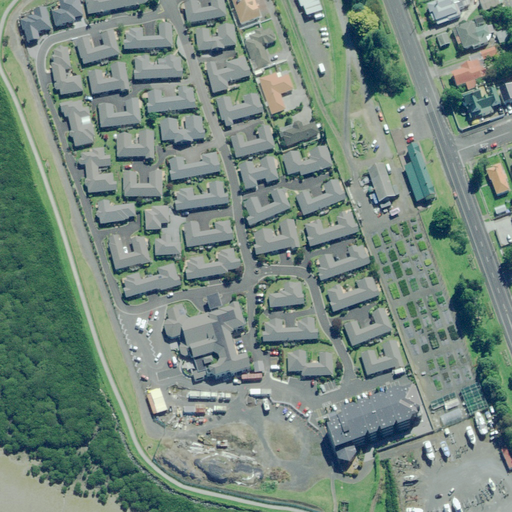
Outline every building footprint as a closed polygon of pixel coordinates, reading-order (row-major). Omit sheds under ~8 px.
[(84,0),(88,15),(146,4),(150,0),(84,0)] [(199,1),(183,4),(187,24),(227,16),(224,0),(210,0),(212,7),(200,10),(199,1)] [(231,0),(240,25),(261,18),(254,0),(231,0)] [(317,0),(297,0),(304,17),(321,11),(317,0)] [(471,0),(448,0),(427,8),(433,24),(436,23),(437,27),(461,18),(459,11),(471,6),(469,1),(472,0),(471,0)] [(500,8),(496,0),(485,0),(480,2),(484,14),(500,8)] [(474,20),(477,29),(486,25),(482,17),(474,20)] [(490,38),(489,36),(494,35),(491,27),(475,32),(472,24),(455,30),(463,52),(472,49),(473,51),(488,45),(488,44),(488,43),(489,43),(489,42),(490,42),(490,41),(490,40),(490,39),(490,38)] [(127,42),(125,42),(125,48),(173,48),(173,25),(158,25),(158,37),(144,37),(144,29),(127,29),(127,34),(126,34),(127,42)] [(196,31),(198,52),(224,49),(223,47),(237,46),(235,26),(217,28),(218,38),(210,38),(209,30),(196,31)] [(250,41),(246,42),(255,70),(269,65),(263,47),(275,43),(274,40),(276,39),(272,29),(263,32),(262,29),(254,32),(255,35),(249,37),(250,41)] [(511,35),(511,29),(496,34),(499,45),(509,43),(508,37),(511,35)] [(89,39),(77,42),(83,64),(119,54),(113,31),(101,35),(104,46),(92,50),(89,39)] [(450,45),(446,35),(436,40),(440,49),(450,45)] [(54,64),(51,64),(54,89),(57,91),(60,90),(61,95),(83,92),(80,77),(66,80),(65,71),(71,69),(67,48),(63,48),(63,47),(57,48),(58,50),(53,51),(54,55),(52,56),(51,58),(51,60),(53,61),(54,64)] [(497,57),(494,49),(480,54),(483,62),(497,57)] [(133,57),(134,78),(183,77),(182,57),(165,58),(165,66),(150,67),(149,57),(133,57)] [(214,63),(205,66),(213,94),(229,90),(227,83),(250,76),(245,59),(226,64),(227,69),(216,72),(214,63)] [(480,68),(478,62),(458,69),(459,73),(452,75),(457,89),(466,86),(468,92),(476,89),(474,83),(488,78),(484,67),(480,68)] [(102,70),(88,73),(92,93),(121,88),(122,92),(130,90),(125,63),(109,66),(111,77),(104,79),(102,70)] [(259,79),(271,116),(288,110),(282,95),(295,91),(290,75),(278,79),(276,73),(259,79)] [(161,92),(147,94),(148,104),(146,104),(148,114),(196,108),(194,87),(177,89),(179,97),(161,99),(161,92)] [(511,103),(511,87),(498,92),(503,106),(511,103)] [(501,106),(496,93),(488,96),(489,99),(482,102),(479,94),(462,100),(467,113),(469,113),(471,119),(482,114),(483,117),(493,113),(492,110),(501,106)] [(222,121),(225,120),(227,127),(233,125),(232,121),(265,113),(262,104),(261,105),(258,95),(243,99),(245,105),(233,108),(230,98),(223,100),(223,98),(216,99),(222,121)] [(111,105),(99,106),(102,129),(139,124),(136,100),(123,102),(125,114),(113,115),(111,105)] [(73,102),(61,104),(63,112),(65,112),(66,117),(69,117),(72,131),(70,132),(69,133),(70,137),(72,138),(73,138),(75,148),(94,144),(93,138),(96,138),(93,125),(83,127),(81,119),(91,117),(89,106),(83,108),(82,101),(73,103),(73,102)] [(159,123),(161,140),(175,139),(175,143),(195,142),(194,140),(206,139),(206,130),(203,130),(202,119),(189,120),(189,117),(184,117),(185,130),(178,131),(177,121),(159,123)] [(286,137),(284,138),(288,148),(320,135),(315,123),(304,128),(302,123),(298,123),(294,124),(292,127),(293,130),(285,133),(286,137)] [(270,127),(257,131),(259,139),(245,142),(243,135),(231,138),(236,159),(275,149),(270,127)] [(128,136),(117,136),(118,158),(145,157),(145,160),(154,160),(153,133),(140,133),(141,146),(129,146),(128,136)] [(298,153),(283,158),(288,176),(300,172),(302,176),(334,167),(328,147),(309,153),(311,160),(301,163),(298,153)] [(437,197),(418,147),(407,151),(412,165),(404,168),(417,204),(437,197)] [(81,166),(85,165),(87,179),(85,181),(86,186),(88,188),(89,194),(118,191),(117,182),(114,182),(113,174),(99,175),(98,168),(111,166),(110,156),(105,157),(104,148),(92,150),(92,153),(81,154),(81,159),(80,159),(78,160),(79,165),(81,166)] [(170,173),(172,182),(221,173),(217,152),(199,156),(200,162),(184,165),(183,159),(170,161),(172,172),(170,173)] [(252,163),(239,166),(246,190),(258,187),(256,181),(266,179),(267,183),(279,180),(273,158),(260,161),(261,168),(254,169),(252,163)] [(394,199),(382,165),(364,171),(376,206),(394,199)] [(504,177),(500,165),(491,168),(492,170),(487,172),(496,197),(510,192),(506,182),(508,181),(506,176),(504,177)] [(137,174),(125,174),(125,196),(162,197),(163,174),(150,173),(149,185),(137,185),(137,174)] [(308,192),(295,197),(304,217),(347,199),(339,180),(324,187),(327,194),(312,200),(308,192)] [(174,201),(175,211),(228,204),(227,195),(223,196),(222,184),(209,185),(211,196),(193,198),(191,189),(180,190),(181,192),(175,193),(176,200),(174,201)] [(248,217),(245,218),(249,227),(291,209),(284,194),(287,193),(285,189),(279,192),(278,190),(270,193),(275,203),(262,209),(256,197),(242,203),(248,217)] [(110,203),(99,204),(100,212),(97,212),(97,214),(97,217),(99,218),(100,218),(101,224),(125,221),(125,219),(128,219),(128,217),(134,216),(132,205),(110,208),(110,203)] [(152,211),(146,211),(146,230),(160,229),(160,224),(168,223),(168,206),(152,207),(152,211)] [(506,212),(504,207),(494,210),(496,216),(506,212)] [(320,221),(305,226),(309,238),(307,238),(310,248),(359,233),(357,226),(355,226),(351,214),(346,216),(345,213),(338,215),(339,217),(336,218),(339,226),(323,230),(320,221)] [(257,246),(254,247),(256,255),(292,247),(292,250),(300,248),(294,220),(279,224),(281,235),(275,237),(273,229),(254,234),(257,246)] [(197,222),(182,225),(187,248),(233,240),(230,222),(216,224),(217,229),(199,232),(197,222)] [(161,242),(155,242),(156,256),(180,255),(180,242),(171,243),(171,236),(161,236),(161,242)] [(110,244),(109,244),(116,271),(151,262),(144,237),(132,240),(135,252),(125,255),(121,241),(119,241),(118,237),(109,239),(110,244)] [(332,256),(319,261),(322,269),(318,270),(320,274),(317,275),(320,283),(370,265),(364,247),(358,249),(357,247),(348,250),(351,258),(334,264),(332,256)] [(189,271),(185,271),(187,281),(229,274),(228,271),(241,268),(239,259),(235,259),(234,249),(219,251),(220,254),(217,254),(218,263),(203,265),(202,258),(190,260),(190,263),(188,264),(189,271)] [(128,280),(124,281),(126,289),(124,289),(126,298),(159,288),(160,291),(181,286),(174,263),(157,268),(159,275),(141,281),(139,273),(127,277),(128,280)] [(331,303),(329,303),(332,313),(380,296),(373,278),(358,284),(360,289),(343,295),(340,287),(326,292),(331,303)] [(280,294),(269,296),(271,308),(305,304),(304,294),(302,295),(301,283),(284,285),(285,292),(280,292),(280,294)] [(167,322),(164,327),(166,337),(171,339),(178,337),(181,345),(180,347),(182,355),(185,357),(189,356),(192,360),(193,359),(198,371),(193,373),(195,381),(211,376),(216,378),(230,374),(232,376),(251,371),(246,357),(237,360),(231,337),(233,334),(235,331),(245,329),(238,306),(228,309),(229,310),(219,313),(220,315),(218,315),(216,310),(223,308),(218,296),(206,300),(212,316),(210,317),(210,313),(186,319),(182,304),(173,307),(174,311),(168,313),(170,321),(167,322)] [(356,322),(344,327),(352,347),(393,331),(384,309),(371,314),(376,325),(359,331),(356,322)] [(265,332),(262,332),(263,342),(318,339),(317,330),(315,330),(314,319),(302,320),(302,322),(296,322),(297,328),(282,329),(282,321),(265,322),(265,332)] [(373,351),(361,355),(368,376),(395,367),(396,370),(404,368),(396,341),(382,345),(386,358),(376,361),(373,351)] [(288,355),(288,373),(302,372),(302,376),(333,376),(332,356),(326,356),(326,354),(320,354),(320,364),(307,365),(306,352),(292,352),(292,355),(288,355)] [(253,365),(254,375),(264,373),(262,363),(253,365)] [(332,429),(327,431),(338,463),(350,466),(358,457),(354,448),(367,443),(369,439),(370,438),(371,441),(379,439),(381,435),(382,434),(383,437),(396,433),(398,429),(399,428),(400,431),(412,427),(414,422),(420,420),(419,416),(423,414),(415,391),(405,395),(400,393),(388,398),(389,401),(388,401),(383,399),(371,404),(372,407),(371,407),(366,406),(359,408),(360,411),(359,412),(354,410),(343,415),(344,417),(343,418),(344,421),(339,422),(335,415),(328,418),(332,429)]
